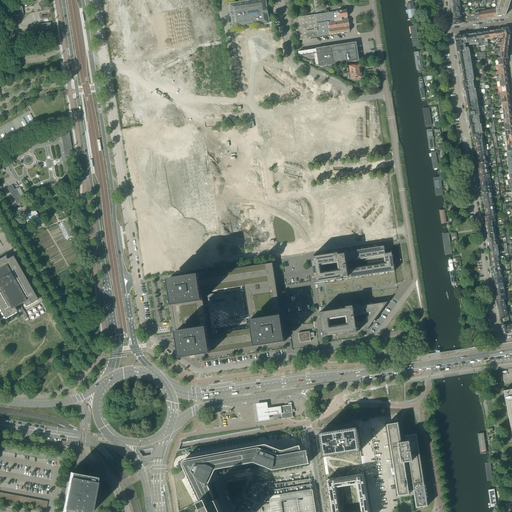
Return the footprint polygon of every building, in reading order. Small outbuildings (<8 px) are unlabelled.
[(103,0),(103,1),(105,1),(106,3),(103,3),(104,9),(106,9),(106,13),(105,14),(113,69),(129,67),(128,59),(134,58),(134,57),(136,57),(137,64),(142,63),(142,65),(150,64),(149,63),(153,63),(154,63),(155,63),(155,62),(157,62),(157,63),(163,62),(163,61),(165,61),(171,60),(173,59),(173,60),(178,59),(178,58),(185,57),(185,58),(206,55),(197,0),(103,0)] [(268,16),(268,15),(267,14),(268,14),(267,9),(266,8),(267,8),(267,7),(266,7),(267,7),(267,6),(266,7),(266,2),(265,2),(266,1),(265,1),(265,0),(261,0),(258,0),(258,1),(257,1),(257,0),(257,1),(251,2),(251,1),(250,1),(251,2),(250,2),(250,1),(250,2),(244,3),(244,2),(243,2),(243,3),(243,2),(243,3),(237,4),(237,3),(236,3),(236,4),(236,3),(236,4),(231,4),(230,5),(230,6),(231,12),(231,13),(232,14),(231,14),(230,14),(229,14),(228,15),(229,16),(230,17),(231,17),(231,16),(232,16),(233,21),(232,21),(233,21),(232,21),(232,22),(233,22),(234,28),(233,28),(234,28),(234,29),(235,29),(239,28),(240,28),(239,28),(240,28),(246,27),(247,27),(253,26),(254,26),(255,26),(254,26),(261,25),(262,25),(266,24),(267,24),(269,24),(268,22),(269,22),(269,21),(268,22),(268,21),(269,21),(268,21),(268,16)] [(9,8),(11,17),(23,15),(22,6),(9,8)] [(344,33),(350,32),(349,28),(346,10),(337,12),(333,12),(330,13),(329,13),(326,13),(326,14),(323,14),(322,14),(319,14),(319,15),(315,15),(312,16),(311,16),(308,16),(304,17),(301,17),(300,17),(297,18),(293,18),(295,41),(307,39),(307,38),(308,38),(342,33),(342,34),(344,34),(344,33)] [(50,23),(40,24),(41,36),(52,35),(50,26),(50,23)] [(501,40),(509,40),(509,39),(510,35),(509,32),(508,32),(507,28),(496,30),(497,38),(502,37),(502,39),(501,39),(501,40)] [(494,38),(497,38),(496,30),(488,31),(490,39),(490,42),(494,41),(494,38)] [(479,47),(485,46),(483,32),(476,33),(478,43),(479,47)] [(469,45),(478,43),(476,33),(467,35),(468,43),(469,45)] [(464,43),(468,43),(467,35),(455,37),(456,47),(465,46),(465,45),(464,43)] [(331,47),(334,65),(359,61),(357,45),(356,42),(331,46),(331,47)] [(465,48),(465,46),(456,47),(457,52),(459,52),(460,55),(469,53),(469,50),(468,50),(468,48),(465,48)] [(334,65),(331,47),(298,52),(299,57),(310,61),(313,61),(314,66),(318,65),(319,69),(326,68),(331,67),(334,67),(334,66),(334,65)] [(470,59),(469,53),(460,55),(461,64),(474,62),(473,58),(470,59)] [(474,62),(461,64),(462,73),(472,71),(476,70),(475,62),(474,62)] [(248,69),(251,95),(288,90),(285,65),(248,69)] [(347,67),(348,73),(361,71),(360,69),(361,68),(361,66),(360,65),(347,67)] [(331,67),(326,68),(327,73),(335,75),(334,71),(332,71),(331,67)] [(361,71),(348,73),(349,79),(362,78),(362,77),(362,76),(362,74),(361,73),(361,71)] [(474,80),(472,71),(462,73),(464,81),(474,80)] [(474,80),(464,81),(463,82),(464,91),(465,91),(475,89),(476,89),(475,80),(474,80)] [(476,98),(475,89),(465,91),(467,99),(476,98)] [(479,97),(476,98),(467,99),(468,108),(478,107),(480,106),(479,97)] [(133,124),(130,125),(138,177),(147,176),(147,180),(160,178),(161,185),(153,187),(153,185),(132,189),(135,209),(137,209),(137,211),(135,212),(136,218),(138,218),(139,221),(137,221),(143,263),(206,253),(203,235),(218,232),(210,176),(211,176),(203,122),(234,117),(232,105),(230,105),(229,102),(219,104),(220,105),(217,105),(217,104),(210,105),(210,106),(207,107),(207,106),(197,107),(197,109),(194,110),(194,108),(193,108),(193,110),(191,110),(190,109),(187,109),(187,111),(184,111),(184,110),(132,118),(133,124)] [(479,116),(478,107),(468,108),(469,117),(478,116),(479,116)] [(479,121),(478,116),(469,117),(468,117),(470,126),(471,126),(480,125),(480,124),(481,124),(483,124),(482,120),(479,121)] [(209,123),(206,123),(209,141),(214,141),(217,160),(218,160),(219,165),(241,162),(234,117),(209,121),(209,123)] [(482,133),(481,124),(480,124),(480,125),(471,126),(472,135),(482,133)] [(62,135),(63,140),(63,141),(62,141),(64,150),(65,157),(72,156),(68,130),(61,131),(62,135)] [(365,142),(327,148),(328,160),(350,157),(353,172),(357,171),(362,204),(374,202),(365,142)] [(269,158),(271,169),(271,168),(272,172),(271,172),(271,175),(272,175),(273,178),(272,178),(273,181),(274,185),(276,198),(275,198),(277,211),(299,208),(295,182),(298,181),(295,165),(299,164),(299,163),(301,163),(302,164),(306,163),(305,162),(308,162),(308,163),(312,162),(312,161),(314,161),(315,162),(319,161),(318,160),(321,160),(320,150),(317,151),(317,149),(312,150),(313,151),(310,152),(310,150),(306,151),(306,152),(304,153),(304,151),(299,152),(300,153),(297,154),(297,152),(293,153),(293,154),(291,154),(290,153),(286,154),(287,155),(284,155),(284,154),(271,156),(271,157),(270,157),(269,158)] [(488,168),(487,162),(478,164),(477,165),(478,167),(479,170),(479,171),(488,169),(488,168)] [(220,234),(204,236),(207,253),(243,247),(232,175),(230,175),(229,170),(213,172),(213,175),(211,176),(220,234)] [(7,188),(10,193),(14,200),(17,205),(23,201),(16,189),(14,190),(12,186),(7,188)] [(302,215),(278,218),(279,222),(280,222),(280,225),(280,229),(281,229),(281,232),(281,235),(282,235),(282,238),(282,239),(283,245),(287,245),(287,244),(289,244),(293,244),(293,243),(296,243),(299,243),(299,242),(302,242),(306,242),(306,241),(338,236),(346,235),(346,236),(379,231),(376,210),(343,215),(344,224),(337,225),(333,196),(313,199),(317,228),(305,230),(302,215)] [(29,213),(33,221),(39,218),(35,210),(29,213)] [(60,223),(64,233),(69,231),(64,221),(60,223)] [(386,246),(320,256),(311,257),(320,313),(323,336),(367,329),(397,289),(392,253),(387,253),(387,252),(387,251),(386,246)] [(0,311),(4,319),(16,312),(13,305),(16,303),(25,320),(27,318),(18,302),(22,301),(25,307),(37,300),(12,256),(9,258),(8,256),(5,258),(5,257),(5,256),(0,259),(0,311)] [(179,351),(180,358),(187,357),(213,353),(254,346),(285,342),(281,317),(273,263),(201,274),(168,279),(172,307),(173,309),(177,335),(179,351)] [(509,333),(507,324),(504,325),(504,324),(501,324),(503,334),(509,333)] [(298,333),(300,343),(311,341),(310,337),(311,337),(314,337),(314,332),(310,333),(309,331),(298,333)] [(432,354),(429,354),(431,379),(444,377),(440,353),(432,354)] [(511,389),(503,391),(511,434),(511,433),(511,389)] [(267,402),(256,403),(258,421),(269,419),(269,415),(281,413),(280,406),(268,408),(267,402)] [(281,413),(282,419),(293,417),(292,411),(291,404),(280,406),(281,413)] [(368,422),(394,419),(394,412),(367,415),(368,422)] [(393,464),(394,467),(393,467),(394,467),(397,467),(397,469),(396,469),(396,470),(396,471),(397,472),(398,473),(395,474),(394,474),(395,475),(395,477),(395,478),(396,481),(395,481),(396,482),(396,484),(396,485),(397,488),(396,488),(397,489),(397,490),(397,491),(397,492),(398,492),(398,493),(397,494),(398,494),(398,495),(398,496),(399,496),(400,495),(400,496),(400,495),(401,495),(402,496),(402,495),(403,495),(404,495),(405,495),(406,495),(407,494),(407,495),(408,494),(409,494),(410,494),(409,493),(409,492),(409,491),(409,490),(413,490),(414,490),(414,491),(413,491),(414,492),(414,493),(414,494),(414,495),(415,496),(414,497),(415,497),(415,498),(414,498),(415,499),(415,500),(415,501),(415,502),(416,503),(415,504),(416,504),(416,505),(416,506),(416,507),(417,508),(417,507),(418,507),(418,508),(419,507),(420,507),(421,507),(422,507),(423,506),(424,507),(424,506),(425,506),(426,506),(427,506),(428,505),(427,505),(427,504),(428,504),(427,503),(427,502),(427,501),(427,500),(426,500),(426,499),(427,498),(426,498),(426,497),(426,496),(426,495),(426,494),(425,494),(426,493),(425,493),(425,492),(426,491),(425,491),(425,490),(425,489),(425,488),(425,487),(424,486),(425,486),(424,486),(424,485),(424,484),(424,483),(424,482),(424,481),(423,480),(423,479),(424,479),(423,478),(423,477),(422,474),(423,473),(422,473),(422,470),(421,467),(422,466),(421,466),(421,463),(421,462),(420,460),(421,459),(420,459),(420,456),(420,455),(419,453),(420,452),(419,452),(419,449),(418,448),(418,445),(417,442),(418,441),(417,441),(417,440),(418,440),(417,439),(417,438),(417,437),(417,436),(416,435),(417,434),(416,434),(415,434),(414,434),(414,435),(413,435),(412,434),(412,435),(411,435),(410,435),(409,435),(408,436),(407,435),(407,436),(406,436),(405,435),(405,436),(405,437),(405,438),(406,438),(406,440),(401,440),(398,425),(399,424),(398,424),(398,423),(399,423),(398,422),(397,423),(396,423),(396,422),(396,423),(395,423),(394,423),(393,423),(392,423),(391,424),(391,423),(390,424),(389,424),(389,423),(389,424),(388,424),(387,424),(387,425),(387,426),(387,427),(388,428),(387,428),(388,428),(388,429),(387,430),(388,430),(388,431),(388,432),(388,433),(388,434),(389,435),(388,435),(389,436),(389,437),(389,438),(389,439),(389,440),(390,441),(390,442),(389,442),(390,443),(390,444),(390,445),(390,446),(391,447),(390,448),(391,448),(391,449),(390,449),(391,450),(391,451),(391,452),(391,453),(392,456),(392,457),(392,460),(393,460),(393,463),(393,464)] [(370,511),(357,427),(319,433),(331,511),(370,511)] [(195,493),(199,501),(206,498),(208,503),(215,500),(214,500),(213,498),(214,497),(209,487),(209,486),(209,485),(209,484),(209,483),(212,477),(213,477),(213,476),(213,475),(215,471),(215,470),(216,470),(216,469),(217,469),(253,462),(254,462),(255,462),(262,465),(262,466),(263,467),(264,467),(265,467),(265,466),(272,469),(273,469),(273,470),(274,470),(275,470),(309,463),(307,455),(307,454),(306,450),(301,451),(299,445),(284,450),(283,450),(282,450),(281,450),(280,450),(277,449),(277,448),(276,448),(276,447),(275,447),(274,447),(274,448),(267,445),(266,445),(266,444),(265,444),(264,444),(263,444),(208,455),(185,459),(184,460),(183,461),(183,462),(182,462),(182,463),(182,464),(182,465),(182,466),(194,490),(193,490),(193,491),(193,492),(194,492),(194,493),(195,493)] [(89,511),(96,478),(69,473),(62,511),(65,511),(89,511)] [(238,511),(316,511),(311,474),(286,478),(252,483),(239,511),(238,511)] [(206,498),(199,501),(202,509),(203,511),(202,511),(222,511),(217,499),(215,500),(215,499),(214,500),(215,500),(208,503),(206,498)]
